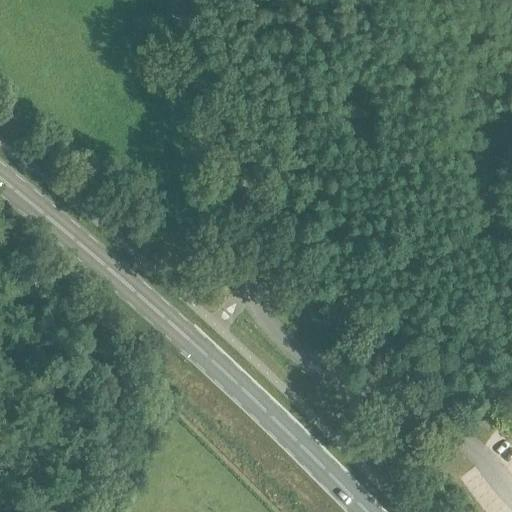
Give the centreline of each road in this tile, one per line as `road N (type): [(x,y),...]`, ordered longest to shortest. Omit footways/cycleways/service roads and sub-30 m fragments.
road 1 (unclassified): [(511,494),(449,422),(342,383),(262,324),(251,294),(259,247),(254,217),(172,0)]
road 2 (primary): [(368,511),(210,357),(0,177)]
